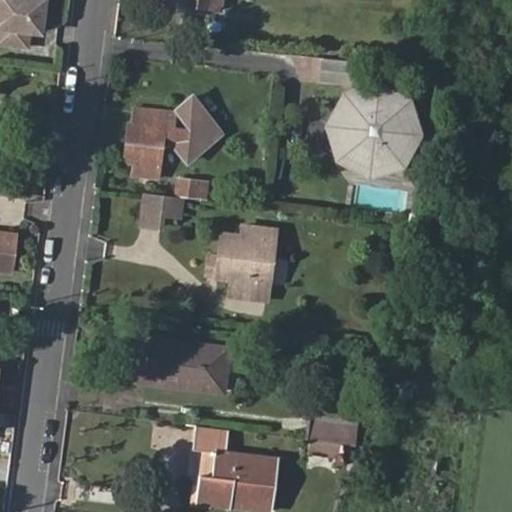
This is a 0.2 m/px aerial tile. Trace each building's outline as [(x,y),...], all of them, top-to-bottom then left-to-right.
[(41,0),(1,0),(0,12),(0,46),(29,50),(31,35),(42,37),(46,3),(41,2),(41,0)] [(319,51),(316,70),(350,75),(353,55),(319,51)] [(322,124),(332,158),(364,175),(399,164),(415,132),(405,98),(373,81),(338,92),(322,124)] [(124,126),(119,163),(130,165),(128,177),(155,181),(161,138),(169,139),(184,160),(217,132),(189,96),(175,109),(182,117),(129,109),(127,126),(124,126)] [(179,174),(176,196),(191,198),(198,199),(201,177),(179,174)] [(176,196),(159,194),(155,224),(170,226),(172,212),(189,215),(191,198),(176,196)] [(0,269),(8,271),(13,234),(0,231),(0,269)] [(229,279),(227,297),(259,301),(267,245),(250,242),(251,236),(243,234),(242,242),(220,237),(214,277),(229,279)] [(127,375),(219,386),(225,344),(130,334),(126,374),(127,375)] [(352,441),(356,414),(306,409),(303,436),(352,441)] [(0,440),(13,442),(15,414),(0,412),(0,440)] [(224,450),(227,427),(194,423),(191,446),(202,447),(215,448),(212,472),(199,470),(194,498),(271,507),(278,457),(276,456),(224,450)] [(202,447),(199,470),(212,472),(215,448),(202,447)]
